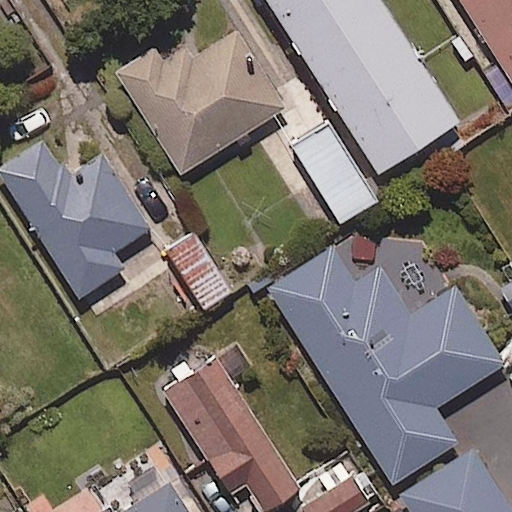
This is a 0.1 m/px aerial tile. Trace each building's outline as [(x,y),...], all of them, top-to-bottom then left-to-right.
[(457,123),(377,0),(264,0),(377,174),(457,123)] [(511,0),(458,0),(511,85),(511,0)] [(203,52),(186,25),(114,71),(180,175),(285,108),(236,31),(203,52)] [(378,199),(326,122),(288,147),(340,225),(378,199)] [(67,178),(43,140),(0,167),(0,178),(78,299),(123,270),(113,253),(149,229),(102,155),(67,178)] [(230,293),(191,230),(165,247),(203,309),(230,293)] [(355,285),(332,249),(267,290),(390,485),(456,443),(435,409),(504,365),(455,288),(410,316),(380,270),(355,285)] [(263,511),(301,488),(216,359),(164,393),(228,492),(242,482),(261,511),(263,511)] [(511,511),(472,449),(398,496),(408,511),(511,511)] [(189,511),(151,452),(102,484),(120,511),(189,511)] [(377,511),(388,505),(353,454),(316,480),(324,491),(298,509),(300,511),(377,511)]
